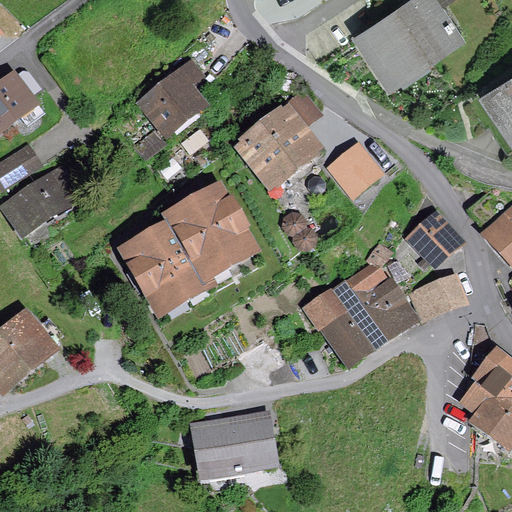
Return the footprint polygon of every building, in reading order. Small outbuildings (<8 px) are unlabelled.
[(426,53),(430,59),(460,39),(438,5),(446,0),(414,0),(358,38),(385,80),(426,53)] [(137,96),(164,136),(200,108),(183,87),(198,75),(190,65),(175,77),(168,68),(137,96)] [(511,80),(486,98),(511,134),(511,80)] [(0,131),(32,107),(12,81),(0,90),(0,131)] [(302,97),(285,110),(289,115),(301,130),(318,117),(302,97)] [(268,188),(317,150),(301,130),(289,115),(240,153),(268,188)] [(155,133),(135,149),(145,162),(165,146),(155,133)] [(379,177),(357,149),(332,170),(353,197),(379,177)] [(0,166),(0,187),(3,192),(36,171),(24,152),(0,166)] [(71,202),(58,183),(63,180),(67,177),(63,171),(5,210),(22,235),(71,202)] [(79,172),(68,179),(67,177),(63,180),(74,196),(89,186),(79,172)] [(467,211),(485,233),(505,214),(487,193),(467,211)] [(249,250),(219,198),(196,211),(226,264),(249,250)] [(203,277),(226,264),(196,211),(173,224),(203,277)] [(511,262),(511,215),(489,237),(511,262)] [(307,251),(313,247),(314,239),(310,233),(303,232),(304,224),(300,218),(292,217),(286,221),(284,229),(289,235),(296,236),(295,243),(299,250),(307,251)] [(410,244),(432,269),(458,246),(435,221),(410,244)] [(184,296),(207,283),(176,231),(154,244),(184,295),(184,296)] [(184,296),(184,295),(154,244),(131,257),(161,310),(184,296)] [(347,283),(351,289),(349,290),(383,342),(414,321),(391,284),(385,287),(375,273),(391,255),(379,246),(367,262),(372,266),(347,283)] [(412,297),(422,323),(438,316),(431,299),(457,289),(454,279),(412,297)] [(438,316),(464,305),(457,289),(431,299),(438,316)] [(333,342),(349,364),(383,342),(349,290),(335,299),(331,293),(305,310),(315,325),(325,318),(338,339),(333,342)] [(0,386),(2,389),(48,351),(25,322),(0,342),(0,386)] [(485,372),(488,375),(480,387),(497,400),(502,393),(511,400),(511,365),(498,355),(485,372)] [(476,422),(509,447),(511,443),(511,400),(502,393),(497,400),(480,387),(469,400),(484,412),(476,422)] [(246,481),(244,470),(273,465),(267,430),(252,433),(250,423),(196,432),(205,488),(227,484),(228,492),(245,489),(243,481),(246,481)]
